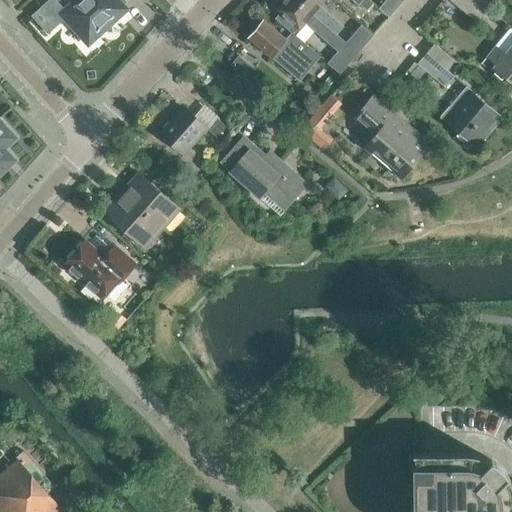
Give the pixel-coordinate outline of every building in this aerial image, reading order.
[(76,0),(61,14),(88,43),(125,9),(122,6),(126,2),(124,0),(76,0)] [(338,52),(345,44),(335,35),(319,21),(295,0),(281,0),(282,0),(282,3),(276,10),(281,14),(276,20),(291,32),(297,38),(302,32),(308,25),(338,52)] [(295,0),(319,21),(335,35),(342,27),(318,6),(323,0),(295,0)] [(371,2),(369,0),(352,0),(364,10),(371,2)] [(388,17),(402,0),(386,0),(379,9),(388,17)] [(448,0),(476,22),(486,10),(473,0),(448,0)] [(276,62),(290,73),(299,81),(320,56),(297,38),(291,32),(285,39),(262,20),(247,38),(271,57),(275,53),(280,57),(276,62)] [(357,54),(373,36),(361,26),(345,44),(357,54)] [(511,43),(504,53),(495,45),(485,56),(495,64),(492,67),(511,83),(511,43)] [(357,54),(345,44),(338,52),(328,64),(340,74),(357,54)] [(444,87),(453,76),(426,53),(417,63),(444,87)] [(476,148),(502,117),(465,86),(439,117),(476,148)] [(332,134),(322,123),(343,103),(335,94),(301,125),(319,145),(332,134)] [(394,113),(384,105),(380,109),(369,99),(354,117),(374,135),(364,147),(400,178),(426,148),(391,118),(394,113)] [(206,128),(194,117),(184,108),(161,134),(183,154),(206,128)] [(208,130),(216,137),(226,126),(218,119),(208,130)] [(0,171),(13,159),(2,148),(14,137),(0,121),(0,171)] [(221,162),(251,188),(253,186),(262,194),(264,192),(283,209),(306,184),(279,159),(275,164),(244,136),(221,162)] [(122,192),(162,227),(179,208),(139,173),(122,192)] [(190,187),(178,178),(169,189),(180,198),(190,187)] [(144,247),(162,227),(122,192),(104,212),(144,247)] [(104,256),(85,240),(63,264),(66,267),(65,271),(67,274),(70,275),(73,274),(100,297),(119,276),(122,278),(135,263),(114,244),(104,256)] [(108,321),(117,329),(125,320),(116,312),(108,321)] [(511,483),(509,479),(507,476),(505,473),(503,470),(500,467),(499,465),(495,463),(491,460),(487,458),(484,456),(482,455),(478,454),(472,453),(466,453),(423,453),(412,453),(412,454),(414,454),(414,511),(511,511),(511,486),(511,485),(511,483)] [(57,511),(61,509),(18,459),(0,474),(0,511),(57,511)]
